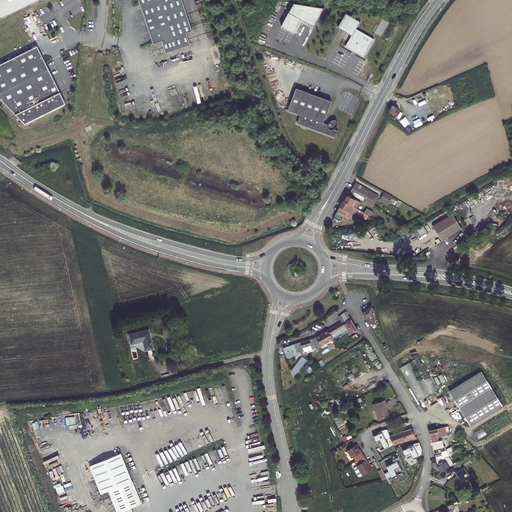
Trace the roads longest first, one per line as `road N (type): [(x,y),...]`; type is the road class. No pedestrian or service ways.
road 1 (residential): [(415,507),(428,463),(422,427),(351,303)]
road 2 (tertiary): [(438,0),(330,195)]
road 3 (track): [(340,177),(296,156),(280,134),(232,0)]
road 4 (secondary): [(272,249),(247,260),(214,255),(78,211)]
road 5 (secondary): [(78,211),(117,234),(267,280)]
road 6 (unknown): [(163,500),(140,440),(187,419),(225,429),(238,471)]
road 7 (secondary): [(319,288),(336,278),(378,276),(511,297)]
road 8 (secondary): [(511,289),(322,253)]
road 9 (track): [(0,402),(97,394),(170,372)]
road 10 (tertiary): [(268,356),(295,511)]
